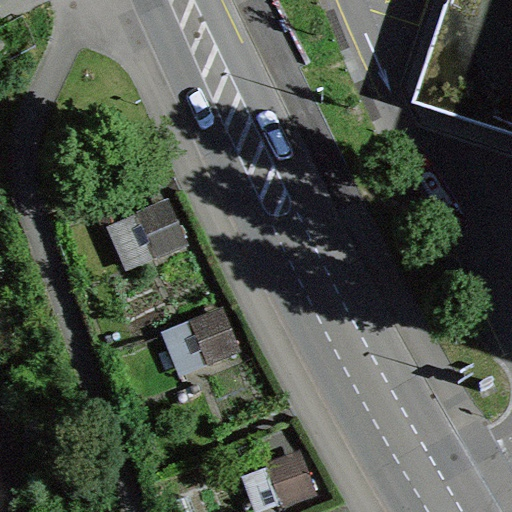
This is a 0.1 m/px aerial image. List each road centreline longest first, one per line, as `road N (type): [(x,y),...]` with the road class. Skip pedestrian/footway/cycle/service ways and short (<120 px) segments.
road 1 (secondary): [(449,511),(365,374),(227,99)]
road 2 (secondary): [(157,0),(227,99)]
